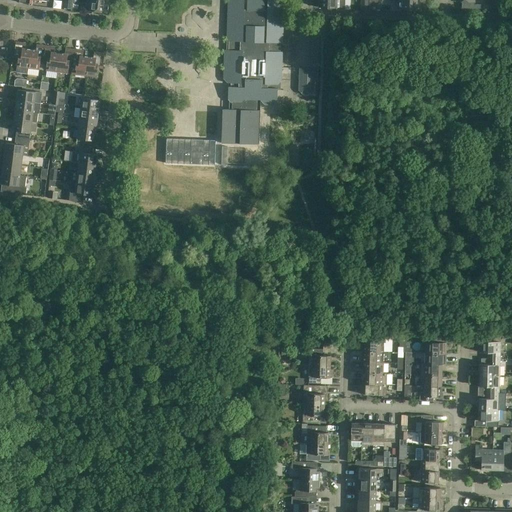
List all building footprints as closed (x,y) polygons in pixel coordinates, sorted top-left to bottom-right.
[(64,0),(64,8),(71,9),(72,0),(64,0)] [(108,2),(92,0),(87,0),(86,12),(98,14),(98,12),(107,13),(108,2)] [(281,81),(281,72),(282,52),(280,52),(281,43),(282,43),(283,0),(228,0),(227,41),(228,41),(228,50),(224,50),(223,79),(227,83),(231,83),(231,86),(228,87),(228,99),(232,103),(241,103),(246,99),(250,99),(260,99),(261,100),(264,104),(273,105),(277,101),(278,88),(276,88),(276,84),(277,84),(281,81)] [(319,0),(319,7),(337,8),(336,10),(345,10),(345,0),(319,0)] [(360,0),(360,11),(369,11),(369,4),(368,0),(360,0)] [(416,0),(394,0),(395,4),(400,4),(399,10),(417,10),(416,0)] [(474,5),(474,0),(457,0),(457,2),(462,2),(462,8),(480,9),(480,5),(474,5)] [(28,68),(31,49),(23,48),(24,43),(16,42),(14,56),(18,57),(16,72),(28,74),(29,68),(28,68)] [(43,64),(46,46),(39,45),(38,50),(31,49),(28,68),(29,68),(39,70),(40,64),(43,64)] [(57,72),(59,53),(52,52),(52,46),(46,46),(43,64),(47,65),(46,70),(57,72)] [(72,68),(75,49),(68,49),(67,54),(59,53),(57,72),(68,73),(69,68),(72,68)] [(72,68),(71,74),(75,74),(86,76),(88,57),(80,56),(81,50),(75,49),(72,68)] [(88,57),(86,76),(97,77),(98,68),(102,68),(104,53),(97,52),(96,58),(88,57)] [(318,67),(303,66),(299,70),(299,90),(302,94),(314,95),(315,79),(317,79),(318,67)] [(18,89),(17,100),(41,103),(42,92),(18,89)] [(81,108),(98,110),(100,100),(82,98),(81,108)] [(260,99),(250,99),(246,99),(241,103),(232,103),(232,110),(223,109),(222,143),(259,145),(261,100),(260,99)] [(41,103),(17,100),(15,110),(38,113),(39,113),(41,103)] [(81,108),(80,118),(97,120),(98,110),(81,108)] [(15,110),(14,120),(32,122),(37,123),(38,113),(15,110)] [(80,118),(78,128),(96,130),(97,120),(80,118)] [(15,137),(30,139),(32,122),(14,120),(13,130),(16,131),(15,137)] [(78,128),(76,145),(90,147),(91,140),(95,141),(96,130),(78,128)] [(29,146),(30,139),(15,137),(15,144),(6,143),(5,153),(22,155),(24,145),(29,146)] [(165,144),(164,169),(213,170),(214,146),(165,144)] [(90,147),(76,145),(75,152),(73,151),(71,162),(79,163),(97,165),(98,154),(89,153),(90,147)] [(22,155),(5,153),(3,163),(21,165),(22,155)] [(21,165),(3,163),(2,173),(20,176),(21,165)] [(79,163),(78,173),(95,175),(97,165),(79,163)] [(57,170),(51,169),(50,179),(55,180),(56,180),(58,170),(57,170)] [(71,182),(94,185),(95,175),(78,173),(72,172),(71,182)] [(2,173),(1,184),(11,185),(10,187),(10,192),(25,194),(26,189),(26,186),(27,176),(20,176),(2,173)] [(69,182),(68,188),(69,190),(70,190),(70,194),(69,200),(72,201),(83,202),(84,196),(84,194),(93,195),(94,185),(71,182),(70,182),(69,182)] [(363,340),(363,351),(384,352),(384,340),(384,335),(371,334),(370,334),(370,340),(363,340)] [(425,353),(446,354),(446,342),(439,342),(439,334),(425,334),(425,342),(425,353)] [(487,359),(500,359),(500,342),(480,341),(480,352),(488,353),(487,359)] [(291,347),(282,347),(282,355),(288,356),(288,354),(291,354),(291,347)] [(309,354),(309,366),(330,366),(331,355),(323,355),(323,349),(302,348),(302,354),(309,354)] [(384,362),(384,352),(363,351),(363,362),(366,362),(384,362)] [(446,354),(425,353),(424,363),(424,364),(442,364),(442,365),(446,365),(446,354)] [(499,376),(500,359),(487,359),(487,364),(480,364),(479,375),(499,376)] [(383,373),(384,362),(366,362),(365,373),(383,373)] [(442,375),(442,365),(442,364),(424,364),(424,363),(421,363),(420,374),(442,375)] [(309,366),(308,383),(313,383),(321,383),(321,377),(330,377),(330,366),(309,366)] [(365,373),(365,383),(386,384),(387,373),(383,373),(365,373)] [(441,386),(442,375),(420,374),(420,385),(424,386),(424,385),(441,386)] [(487,393),(498,393),(499,376),(479,375),(479,386),(487,387),(487,393)] [(365,383),(365,395),(386,395),(386,390),(386,384),(365,383)] [(303,393),(303,404),(324,405),(324,394),(320,394),(320,386),(303,385),(303,393)] [(424,385),(424,386),(424,392),(420,392),(419,400),(435,401),(435,397),(441,397),(441,386),(424,385)] [(498,410),(498,393),(487,393),(486,399),(478,398),(478,409),(498,410)] [(324,405),(303,404),(303,422),(319,422),(319,416),(324,416),(324,405)] [(497,427),(498,410),(478,409),(478,421),(486,421),(485,426),(497,427)] [(402,424),(412,425),(413,415),(403,414),(402,424)] [(421,432),(442,433),(442,422),(433,421),(433,415),(421,415),(421,432)] [(351,440),(351,444),(352,446),(360,446),(361,445),(361,444),(362,441),(362,423),(351,423),(351,440)] [(373,445),(374,423),(362,423),(362,441),(361,444),(373,445)] [(374,423),(373,445),(384,445),(384,441),(384,423),(374,423)] [(384,441),(395,442),(395,424),(384,423),(384,441)] [(301,443),(307,443),(307,442),(328,443),(328,432),(323,432),(323,426),(307,425),(307,434),(302,434),(301,443)] [(442,433),(421,432),(420,443),(441,444),(442,433)] [(301,443),(300,453),(306,454),(306,460),(320,460),(320,454),(328,454),(328,443),(307,442),(307,443),(301,443)] [(503,462),(509,462),(510,442),(504,442),(503,450),(492,450),(492,469),(503,470),(503,462)] [(475,445),(475,461),(481,461),(481,469),(492,469),(492,450),(482,450),(482,445),(475,445)] [(416,448),(416,460),(422,460),(439,460),(440,449),(422,449),(416,448)] [(439,471),(439,460),(421,460),(421,470),(439,471)] [(300,467),(300,478),(319,479),(319,471),(316,471),(316,468),(304,467),(305,461),(292,461),(292,467),(300,467)] [(359,476),(359,479),(376,480),(376,468),(356,468),(356,476),(359,476)] [(439,482),(439,471),(421,470),(418,470),(417,481),(439,482)] [(294,491),(294,496),(300,496),(307,496),(307,491),(316,491),(316,488),(319,488),(319,479),(300,478),(300,490),(296,490),(294,491)] [(376,490),(376,480),(359,479),(359,482),(356,482),(356,490),(376,490)] [(419,498),(440,499),(440,487),(419,487),(419,498)] [(375,501),(376,490),(356,490),(355,498),(358,498),(358,501),(375,501)] [(292,496),(292,503),(293,503),(292,511),(318,511),(318,506),(315,506),(315,503),(310,503),(310,496),(307,496),(300,496),(294,496),(292,496)] [(439,510),(440,499),(419,498),(418,509),(439,510)] [(355,511),(360,511),(375,511),(375,501),(358,501),(358,503),(355,503),(355,511)]
